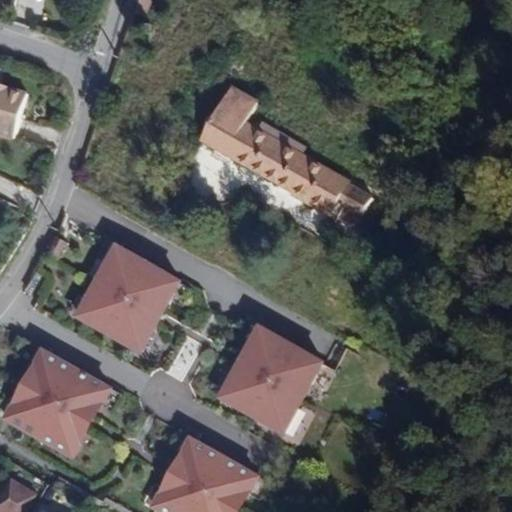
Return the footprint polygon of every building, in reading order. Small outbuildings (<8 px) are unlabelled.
[(0,126),(15,131),(26,92),(6,86),(4,91),(0,89),(0,126)] [(295,195),(337,218),(356,185),(254,127),(267,104),(240,88),(209,142),(297,191),(295,195)] [(0,133),(13,137),(15,131),(0,126),(0,133)] [(111,241),(70,316),(140,354),(181,279),(111,241)] [(284,435),(323,358),(252,322),(213,399),(284,435)] [(186,336),(167,374),(183,382),(202,343),(186,336)] [(35,346),(0,416),(0,421),(74,458),(111,383),(35,346)] [(147,509),(153,511),(238,511),(259,471),(183,435),(147,509)] [(0,502),(0,511),(1,511),(27,511),(37,494),(11,479),(0,502)]
